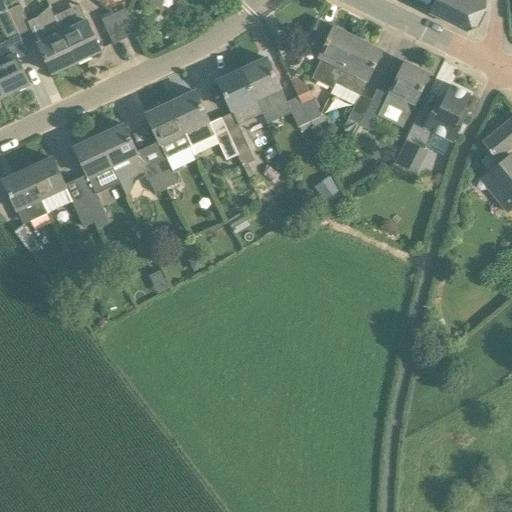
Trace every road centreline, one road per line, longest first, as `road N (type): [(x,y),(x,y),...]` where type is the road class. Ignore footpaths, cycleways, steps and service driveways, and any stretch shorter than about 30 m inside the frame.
road 1 (unclassified): [(387,511),(401,381),(465,147),(498,66)]
road 2 (residential): [(268,0),(207,48),(0,139)]
road 3 (tertiary): [(498,66),(358,0)]
